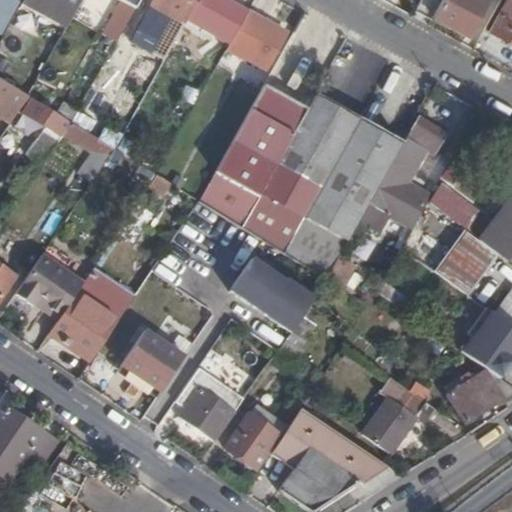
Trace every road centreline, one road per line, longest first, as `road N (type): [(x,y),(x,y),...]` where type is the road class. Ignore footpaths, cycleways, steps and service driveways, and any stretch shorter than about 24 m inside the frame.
road 1 (residential): [(0,360),(221,511)]
road 2 (residential): [(511,105),(323,0)]
road 3 (tertiary): [(388,511),(511,430)]
